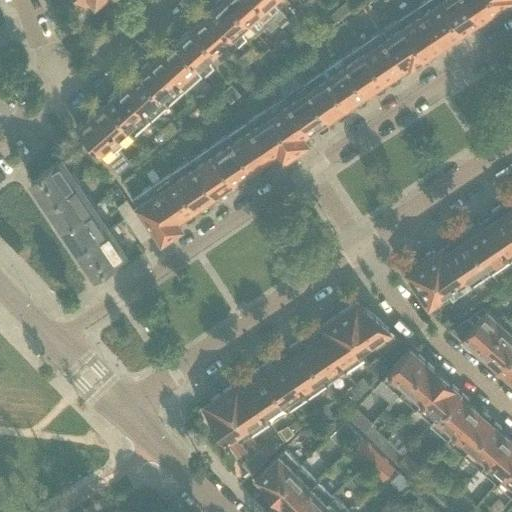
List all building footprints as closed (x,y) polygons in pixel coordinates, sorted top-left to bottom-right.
[(241,29),(249,22),(229,0),(218,0),(216,2),(217,5),(210,11),(238,43),(245,36),(242,32),(243,31),(241,29)] [(229,0),(249,22),(248,23),(257,33),(258,32),(266,25),(270,30),(271,30),(278,23),(257,0),(229,0)] [(257,0),(278,23),(286,16),(274,4),(275,3),(276,2),(273,0),(257,0)] [(441,0),(425,0),(418,5),(445,46),(453,40),(457,41),(465,35),(441,0)] [(468,0),(441,0),(465,35),(473,30),(474,26),(482,20),(468,0)] [(496,0),(468,0),(482,20),(491,14),(495,15),(503,10),(496,0)] [(496,0),(503,10),(511,4),(511,0),(496,0)] [(332,13),(330,15),(335,22),(337,20),(353,8),(346,1),(332,13)] [(418,5),(399,18),(427,61),(435,55),(435,52),(445,46),(418,5)] [(365,10),(359,14),(365,24),(372,20),(365,10)] [(195,24),(194,26),(216,51),(222,57),(230,50),(238,43),(210,11),(204,17),(201,16),(195,21),(195,24)] [(399,18),(380,31),(407,71),(415,65),(419,66),(427,61),(399,18)] [(176,38),(175,39),(173,40),(198,67),(204,73),(213,66),(209,61),(210,61),(208,58),(216,51),(194,26),(193,26),(190,25),(183,31),(184,35),(178,40),(176,38)] [(380,31),(361,44),(388,84),(389,83),(393,84),(399,80),(400,76),(407,71),(380,31)] [(336,36),(330,40),(335,48),(341,43),(336,36)] [(172,41),(163,49),(163,52),(156,58),(183,89),(201,73),(196,68),(197,68),(198,67),(173,40),(172,41)] [(316,44),(310,49),(311,50),(315,57),(321,53),(317,47),(317,46),(316,44)] [(361,44),(342,56),(369,96),(375,92),(379,93),(386,89),(385,85),(388,84),(361,44)] [(253,46),(246,52),(251,57),(252,58),(252,59),(259,53),(258,52),(253,46)] [(246,52),(238,60),(242,64),(243,66),(244,67),(252,59),(252,58),(251,57),(246,52)] [(342,56),(323,69),(350,109),(357,105),(360,105),(366,102),(367,98),(369,96),(342,56)] [(167,104),(183,89),(156,58),(151,62),(148,62),(138,72),(167,104)] [(323,69),(304,82),(331,121),(338,117),(342,118),(349,113),(348,110),(350,109),(323,69)] [(150,119),(167,104),(138,72),(130,78),(130,81),(123,88),(150,119)] [(275,72),(271,75),(278,86),(283,82),(275,72)] [(271,75),(266,79),(274,89),(278,86),(271,75)] [(304,82),(285,94),(312,134),(319,130),(323,130),(329,127),(329,123),(331,121),(304,82)] [(231,85),(222,93),(230,103),(240,94),(231,85)] [(134,133),(150,119),(123,88),(118,92),(115,92),(105,101),(134,133)] [(285,94),(267,107),(296,149),(308,141),(307,138),(312,134),(285,94)] [(195,96),(191,99),(193,101),(201,110),(210,102),(204,95),(195,96)] [(105,101),(76,127),(87,139),(110,164),(118,173),(119,175),(131,164),(130,162),(117,148),(134,133),(105,101)] [(193,101),(185,109),(193,117),(201,110),(193,101)] [(234,104),(227,109),(232,116),(239,111),(234,104)] [(267,107),(247,120),(274,160),(281,155),(283,158),(296,149),(267,107)] [(247,120),(228,132),(255,173),(257,172),(261,172),(267,169),(267,165),(274,160),(247,120)] [(170,122),(161,130),(162,130),(167,136),(168,138),(178,130),(170,122)] [(162,130),(154,138),(159,144),(167,136),(162,130)] [(184,131),(176,137),(180,143),(188,136),(185,131),(184,131)] [(228,132),(209,145),(236,186),(238,184),(242,185),(248,181),(248,177),(255,173),(228,132)] [(79,147),(101,172),(110,164),(87,139),(79,147)] [(209,145),(190,158),(217,198),(219,197),(223,198),(229,194),(229,190),(236,186),(209,145)] [(190,158),(171,170),(198,211),(200,210),(204,210),(210,206),(210,203),(217,198),(190,158)] [(31,179),(47,203),(77,183),(61,159),(31,179)] [(147,159),(140,164),(145,173),(153,167),(147,159)] [(109,181),(118,173),(110,164),(101,172),(109,181)] [(136,166),(132,169),(133,169),(138,177),(145,173),(140,164),(136,166)] [(171,170),(152,183),(179,223),(186,219),(190,220),(197,216),(196,212),(198,211),(171,170)] [(47,203),(63,226),(93,206),(77,183),(47,203)] [(179,223),(152,183),(133,197),(161,239),(181,226),(179,223)] [(116,206),(125,219),(135,212),(127,199),(116,206)] [(511,199),(509,199),(501,205),(511,220),(511,199)] [(492,214),(483,220),(510,260),(511,258),(511,220),(501,205),(493,210),(492,214)] [(63,226),(78,250),(109,230),(93,206),(63,226)] [(135,212),(125,219),(140,242),(151,235),(135,212)] [(470,225),(462,230),(491,273),(510,260),(483,220),(475,226),(470,225)] [(109,230),(78,250),(94,274),(125,254),(109,230)] [(454,239),(445,245),(472,286),(491,273),(462,230),(455,236),(454,239)] [(431,251),(424,256),(453,298),(472,286),(445,245),(435,252),(431,251)] [(453,298),(424,256),(412,264),(411,268),(406,271),(429,305),(448,292),(453,299),(453,298)] [(487,288),(477,294),(482,301),(491,294),(487,288)] [(477,294),(470,300),(474,306),(482,301),(477,294)] [(354,303),(334,316),(363,359),(364,358),(360,351),(372,343),(378,352),(398,338),(360,304),(354,303)] [(472,346),(480,353),(509,320),(504,316),(499,316),(496,318),(487,310),(485,311),(482,308),(450,330),(469,347),(472,346)] [(445,315),(439,320),(445,325),(445,326),(451,322),(445,315)] [(323,328),(318,331),(345,371),(363,359),(334,316),(321,326),(323,328)] [(487,363),(495,370),(511,350),(511,316),(509,320),(480,353),(488,360),(487,363)] [(306,336),(297,341),(326,384),(345,371),(318,331),(310,337),(306,336)] [(289,351),(281,356),(308,396),(326,384),(297,341),(289,347),(289,351)] [(409,347),(373,388),(390,403),(398,394),(426,362),(409,347)] [(506,376),(511,381),(511,350),(495,370),(503,377),(506,376)] [(268,361),(259,367),(288,409),(308,396),(281,356),(272,362),(268,361)] [(379,356),(368,363),(377,376),(386,366),(379,356)] [(398,394),(415,409),(415,408),(443,377),(426,362),(398,394)] [(251,376),(242,383),(269,422),(288,409),(259,367),(251,373),(251,376)] [(443,377),(415,408),(432,423),(460,392),(443,377)] [(363,380),(355,385),(355,386),(361,394),(367,386),(363,380)] [(237,383),(221,393),(250,435),(269,422),(242,383),(238,385),(237,383)] [(355,385),(347,391),(354,401),(361,394),(355,386),(355,385)] [(430,425),(446,440),(475,408),(468,402),(468,399),(460,392),(432,423),(430,425)] [(250,435),(221,393),(205,404),(207,406),(204,409),(215,424),(211,427),(217,435),(220,433),(236,456),(245,449),(240,441),(250,435)] [(327,405),(319,411),(323,418),(334,415),(327,405)] [(316,408),(308,411),(309,413),(310,414),(314,421),(323,418),(319,411),(316,408)] [(355,408),(348,417),(364,431),(372,423),(355,408)] [(446,440),(463,454),(492,421),(484,413),(481,413),(475,408),(446,440)] [(337,421),(327,423),(330,436),(343,423),(337,421)] [(463,454),(479,469),(508,437),(501,431),(501,428),(492,421),(463,454)] [(279,430),(277,432),(284,442),(293,433),(287,425),(279,430)] [(349,425),(340,435),(352,447),(353,447),(362,438),(349,425)] [(370,437),(369,437),(380,447),(380,446),(386,440),(376,430),(375,431),(374,432),(370,436),(370,437)] [(479,469),(496,483),(511,465),(511,440),(508,437),(479,469)] [(380,446),(380,447),(396,463),(403,456),(386,440),(380,446)] [(266,444),(259,450),(266,459),(272,453),(266,444)] [(253,478),(269,494),(300,464),(284,448),(253,478)] [(259,450),(241,462),(251,474),(266,459),(259,450)] [(403,456),(396,463),(405,471),(408,475),(417,466),(405,454),(403,456)] [(269,494),(285,511),(316,480),(300,464),(269,494)] [(511,465),(496,483),(511,497),(511,465)] [(421,470),(413,479),(427,493),(436,484),(421,470)] [(399,472),(390,482),(402,493),(411,484),(411,483),(410,482),(399,472)] [(285,511),(286,511),(316,511),(333,496),(332,495),(331,496),(316,480),(285,511)] [(436,484),(427,493),(436,501),(444,492),(436,484)] [(348,511),(333,496),(316,511),(348,511)] [(493,508),(489,511),(499,511),(505,506),(497,499),(491,506),(493,508)] [(439,511),(428,501),(419,510),(421,511),(439,511)]
